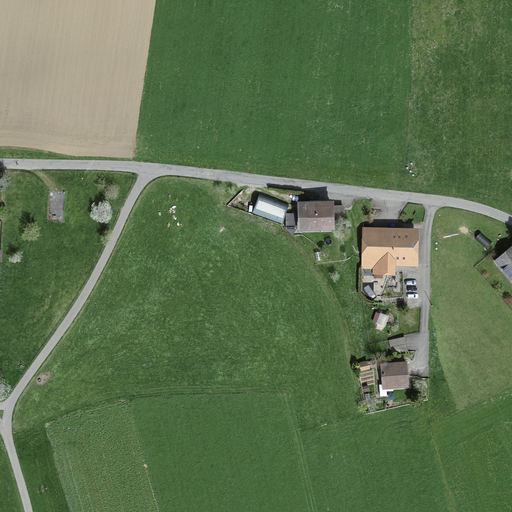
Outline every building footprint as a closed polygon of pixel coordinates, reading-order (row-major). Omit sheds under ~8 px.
[(282,223),(287,210),(258,199),(253,211),(282,223)] [(343,206),(300,207),(301,228),(320,228),(320,229),(333,229),(333,224),(343,224),(343,206)] [(287,228),(292,235),(296,228),(296,214),(287,214),(287,228)] [(363,234),(362,265),(374,266),(374,267),(382,267),(382,272),(393,272),(393,259),(413,260),(414,235),(363,234)] [(511,247),(496,262),(511,279),(511,247)] [(373,323),(386,325),(388,314),(375,311),(373,323)] [(388,340),(392,355),(406,352),(403,337),(388,340)] [(408,386),(406,363),(382,365),(383,385),(393,384),(393,387),(408,386)]
